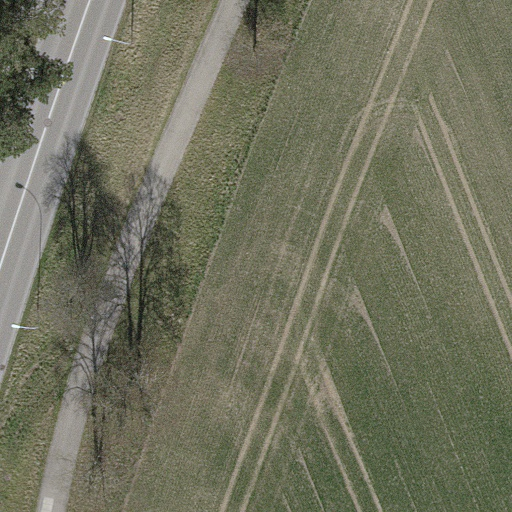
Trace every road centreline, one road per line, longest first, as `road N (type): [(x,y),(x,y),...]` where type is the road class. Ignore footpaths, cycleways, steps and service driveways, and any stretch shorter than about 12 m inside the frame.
road 1 (track): [(239,0),(104,309),(54,511)]
road 2 (secondary): [(96,0),(0,282)]
